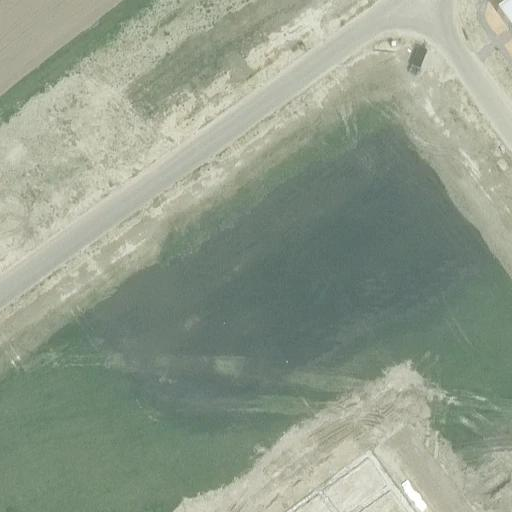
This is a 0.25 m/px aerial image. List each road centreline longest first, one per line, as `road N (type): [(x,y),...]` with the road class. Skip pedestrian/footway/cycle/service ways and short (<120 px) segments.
road 1 (unclassified): [(406,0),(0,294)]
road 2 (unclassified): [(511,130),(420,0)]
